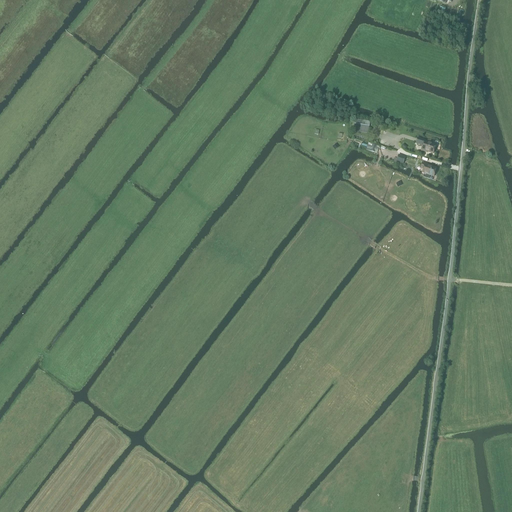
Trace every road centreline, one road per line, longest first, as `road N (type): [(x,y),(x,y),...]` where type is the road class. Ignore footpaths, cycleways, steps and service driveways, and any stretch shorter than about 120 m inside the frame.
road 1 (unclassified): [(418,511),(479,0)]
road 2 (track): [(307,202),(437,278),(511,285)]
